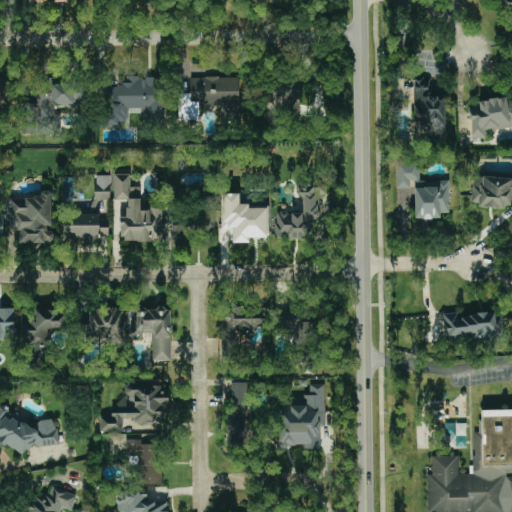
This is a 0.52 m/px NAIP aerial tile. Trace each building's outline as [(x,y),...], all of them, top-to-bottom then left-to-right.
[(511,0),(499,0),(499,11),(511,11),(511,0)] [(106,127),(119,128),(119,122),(128,122),(129,108),(143,109),(142,121),(162,122),(164,79),(118,77),(117,87),(108,86),(106,127)] [(240,77),(190,77),(190,93),(179,93),(179,122),(199,122),(199,106),(220,106),(220,118),(240,118),(240,77)] [(445,96),(430,96),(430,77),(413,78),(413,135),(428,135),(428,141),(445,140),(445,96)] [(299,110),(298,81),(261,83),(263,112),(299,110)] [(23,135),(58,135),(59,114),(54,114),(54,105),(84,105),(85,85),(36,84),(36,104),(24,104),(23,135)] [(471,139),(485,138),(485,130),(511,128),(511,105),(507,105),(506,98),(477,100),(478,106),(469,107),(471,139)] [(397,189),(413,188),(414,219),(441,218),(441,214),(449,213),(449,180),(419,180),(419,162),(396,162),(397,189)] [(161,204),(150,204),(150,210),(140,210),(140,187),(130,187),(130,174),(114,174),(114,200),(126,200),(126,217),(120,217),(120,242),(161,241),(161,204)] [(110,200),(110,176),(95,175),(94,199),(110,200)] [(511,178),(472,176),(471,198),(479,208),(503,209),(510,203),(511,196),(511,178)] [(275,239),(318,238),(317,184),(301,184),(301,212),(275,212),(275,239)] [(50,191),(39,191),(39,197),(10,198),(11,230),(19,230),(19,243),(54,242),(54,229),(51,229),(50,191)] [(221,229),(232,229),(232,243),(249,243),(249,237),(267,238),(267,206),(239,206),(239,193),(221,193),(221,229)] [(215,216),(174,217),(175,235),(215,234),(215,216)] [(268,308),(232,307),(232,317),(224,317),(224,331),(268,332),(268,308)] [(0,340),(14,341),(14,308),(0,308),(0,340)] [(171,361),(170,308),(133,308),(134,337),(151,336),(152,361),(171,361)] [(123,343),(123,310),(89,309),(89,324),(76,324),(76,342),(123,343)] [(295,355),(306,355),(306,346),(300,346),(300,338),(308,338),(308,335),(316,335),(316,323),(297,323),(298,309),(275,309),(275,326),(295,326),(295,355)] [(66,310),(36,310),(35,322),(26,322),(25,343),(35,343),(34,354),(48,355),(48,330),(66,331),(66,310)] [(443,313),(444,336),(454,336),(455,343),(504,340),(503,320),(494,320),(494,313),(458,315),(457,313),(443,313)] [(246,382),(230,383),(231,418),(248,418),(246,382)] [(100,431),(143,431),(142,427),(160,426),(160,418),(166,418),(166,384),(124,384),(124,407),(111,408),(112,416),(100,416),(100,431)] [(325,384),(310,384),(309,397),(294,397),(293,405),(278,405),(277,446),(304,446),(304,449),(320,449),(320,427),(324,427),(325,384)] [(58,444),(55,419),(37,421),(38,430),(20,422),(18,412),(15,413),(0,405),(0,443),(23,454),(26,448),(37,447),(58,444)] [(430,511),(455,511),(505,510),(504,511),(511,511),(511,409),(474,411),(477,473),(458,474),(457,455),(428,456),(430,511)] [(228,447),(251,445),(250,418),(226,420),(228,447)] [(126,455),(140,455),(141,484),(161,484),(160,444),(141,444),(141,439),(126,439),(126,455)] [(76,495),(52,487),(49,498),(33,493),(26,511),(60,511),(62,507),(71,510),(76,495)] [(166,511),(166,501),(147,501),(147,491),(118,491),(118,511),(166,511)]
